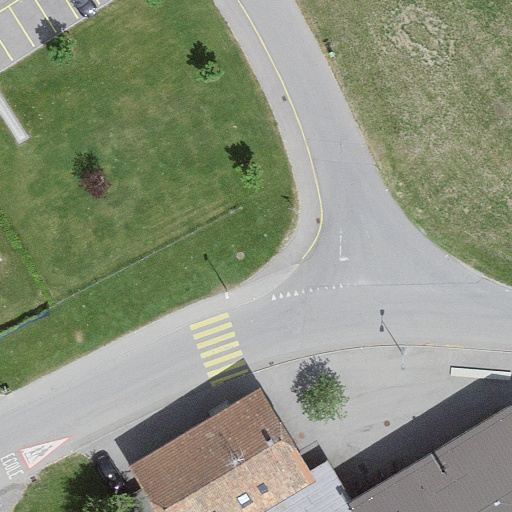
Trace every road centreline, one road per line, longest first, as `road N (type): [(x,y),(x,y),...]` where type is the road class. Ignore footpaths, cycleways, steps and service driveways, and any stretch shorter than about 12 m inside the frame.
road 1 (unclassified): [(0,449),(222,347),(290,327),(382,316)]
road 2 (unclassified): [(265,0),(324,102),(360,197),(382,316)]
road 3 (unclassified): [(382,316),(511,323)]
